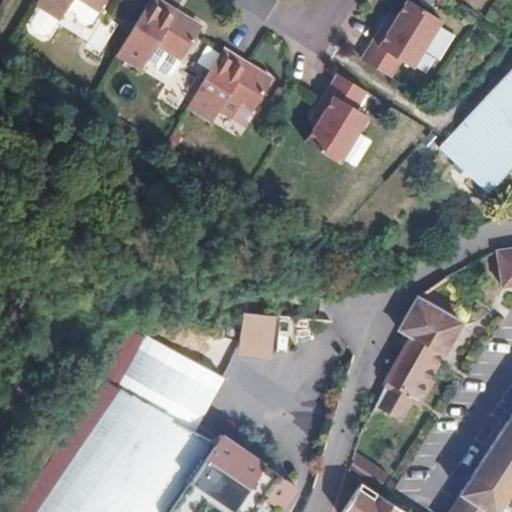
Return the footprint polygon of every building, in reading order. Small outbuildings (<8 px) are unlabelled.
[(103,0),(36,0),(36,1),(41,4),(58,15),(60,16),(67,5),(76,9),(77,13),(79,16),(82,19),(86,20),(90,18),(93,15),(95,12),(95,8),(94,4),(100,7),(103,0)] [(141,67),(148,55),(157,42),(181,56),(201,25),(161,0),(148,0),(116,52),(141,67)] [(142,0),(124,0),(119,9),(132,17),(142,0)] [(440,16),(411,0),(406,0),(397,14),(389,27),(382,23),(362,56),(390,72),(400,56),(412,62),(440,16)] [(58,15),(41,4),(32,19),(34,27),(41,31),(49,30),(58,15)] [(382,23),(389,27),(397,14),(390,10),(382,23)] [(157,42),(148,55),(157,61),(158,66),(168,71),(173,70),(181,56),(157,42)] [(253,108),(272,75),(223,45),(188,103),(213,118),(229,93),(253,108)] [(511,121),(511,122),(511,121),(511,59),(437,139),(486,184),(511,156),(511,121)] [(328,111),(321,124),(310,142),(343,162),(371,116),(359,108),(371,90),(342,73),(321,107),(328,111)] [(313,119),(321,124),(328,111),(321,107),(313,119)] [(511,248),(497,250),(503,286),(511,284),(511,248)] [(429,298),(426,302),(415,297),(396,329),(408,336),(381,386),(387,390),(383,395),(373,413),(393,425),(403,407),(412,412),(426,387),(421,385),(457,320),(455,320),(457,313),(437,301),(433,307),(430,305),(433,300),(429,298)] [(240,309),(233,352),(265,357),(272,314),(240,309)] [(144,333),(106,387),(184,437),(197,419),(222,386),(144,333)] [(184,437),(106,387),(102,386),(12,511),(192,511),(204,496),(223,511),(275,511),(292,490),(213,445),(208,452),(184,437)] [(454,511),(506,511),(511,503),(511,418),(461,498),(462,499),(454,511)] [(220,436),(197,419),(184,437),(208,452),(213,445),(220,436)] [(398,511),(364,489),(349,511),(398,511)]
